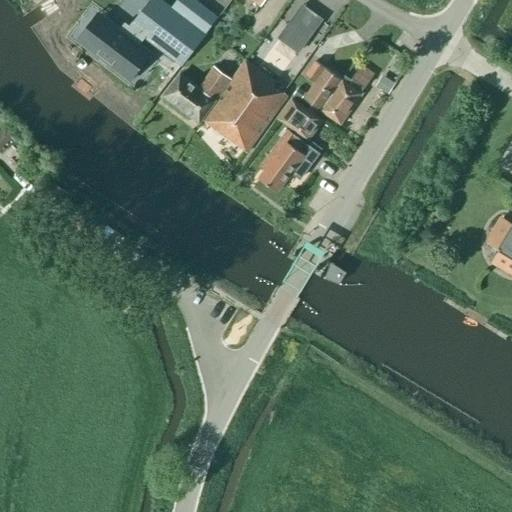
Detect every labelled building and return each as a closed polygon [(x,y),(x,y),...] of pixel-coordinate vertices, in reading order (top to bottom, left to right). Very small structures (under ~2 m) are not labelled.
[(217,19),(192,0),(187,0),(177,13),(160,0),(150,0),(130,27),(131,28),(124,37),(107,24),(89,46),(121,71),(138,48),(133,44),(140,35),(181,66),(217,19)] [(216,0),(215,3),(224,10),(231,0),(216,0)] [(318,115),(321,111),(348,71),(323,52),(306,76),(316,83),(305,99),(312,104),(309,109),(318,115)] [(273,86),(275,83),(245,61),(203,121),(246,153),(288,96),(273,86)] [(371,79),(373,76),(361,67),(357,72),(351,68),(348,71),(321,111),(340,124),(369,84),(367,83),(371,78),(371,79)] [(215,100),(230,80),(214,68),(199,89),(180,74),(163,97),(199,123),(215,100)] [(388,94),(394,84),(384,78),(379,88),(388,94)] [(299,87),(293,95),(300,101),(306,93),(299,87)] [(278,118),(309,140),(323,121),(292,99),(278,118)] [(0,146),(13,134),(0,121),(0,146)] [(280,141),(262,165),(267,169),(259,179),(277,192),(290,173),(300,180),(319,154),(288,130),(280,141)] [(511,224),(502,219),(489,241),(501,249),(493,261),(511,272),(511,224)] [(330,244),(324,255),(331,259),(337,249),(330,244)] [(330,269),(327,280),(339,284),(342,280),(343,280),(348,272),(339,267),(337,271),(330,269)]
